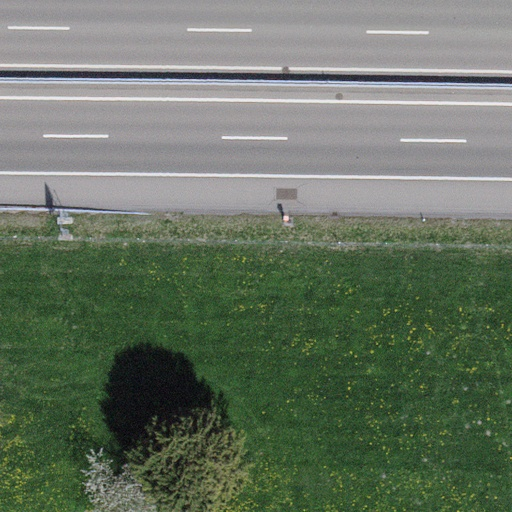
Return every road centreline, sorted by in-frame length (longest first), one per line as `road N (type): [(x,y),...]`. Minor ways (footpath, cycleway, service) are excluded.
road 1 (motorway): [(511,33),(0,26)]
road 2 (motorway): [(0,139),(511,143)]
